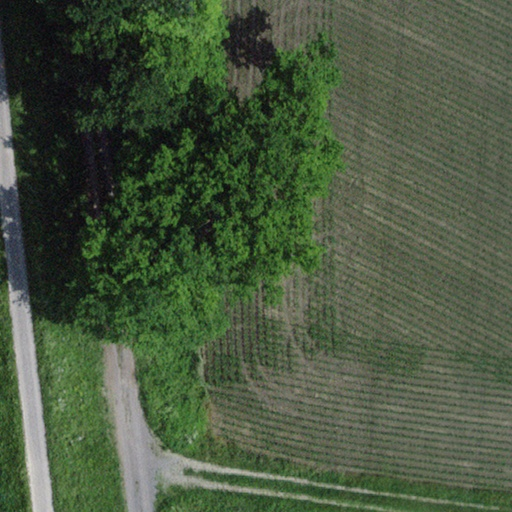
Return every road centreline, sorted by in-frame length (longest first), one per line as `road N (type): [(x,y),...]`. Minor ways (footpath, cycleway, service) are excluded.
road 1 (track): [(91,0),(155,511)]
road 2 (track): [(0,0),(56,511)]
road 3 (track): [(147,432),(182,461),(213,472),(501,511)]
